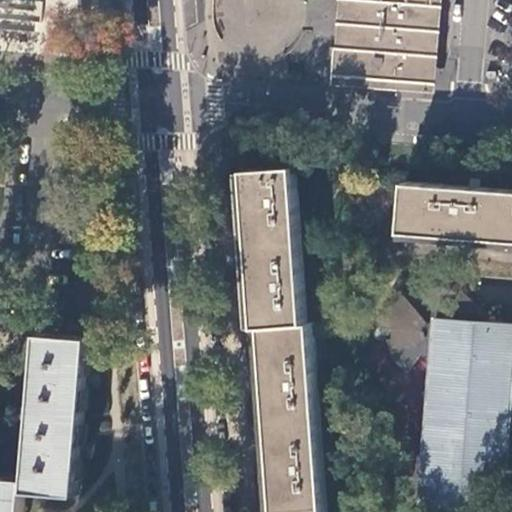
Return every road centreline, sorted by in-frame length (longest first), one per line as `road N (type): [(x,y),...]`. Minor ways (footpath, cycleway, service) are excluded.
road 1 (secondary): [(186,511),(158,96)]
road 2 (residential): [(459,134),(219,116),(158,96)]
road 3 (tertiary): [(158,96),(0,84)]
road 4 (residential): [(468,0),(459,134)]
